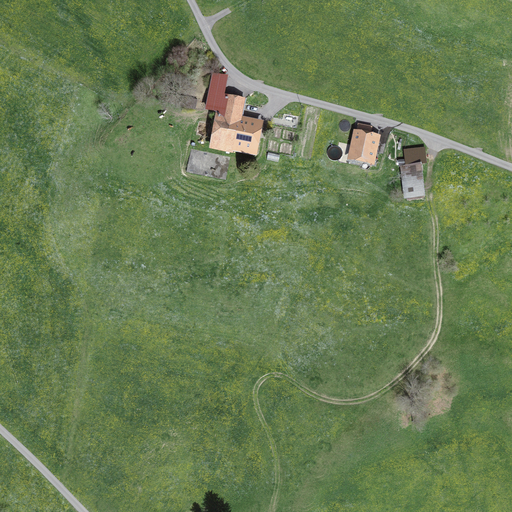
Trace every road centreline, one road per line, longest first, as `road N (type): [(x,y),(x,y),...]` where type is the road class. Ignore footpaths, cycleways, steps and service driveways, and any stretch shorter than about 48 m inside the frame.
road 1 (track): [(272,511),(275,460),(255,394),(261,380),(279,373),(333,402),(374,400),(438,339),(430,136)]
road 2 (track): [(192,0),(236,79),(394,123),(511,167)]
